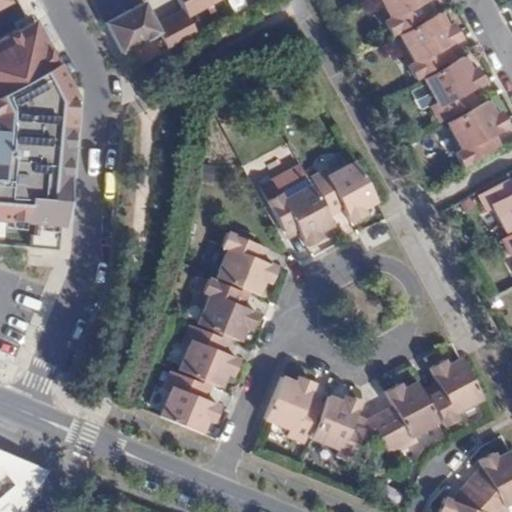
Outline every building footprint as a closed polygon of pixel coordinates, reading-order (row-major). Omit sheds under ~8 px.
[(170,18),(184,43),(198,36),(186,15),(214,0),(178,0),(184,11),(170,18)] [(378,0),(389,19),(382,23),(389,36),(411,24),(419,19),(414,7),(422,3),(427,0),(378,0)] [(106,23),(123,53),(161,32),(171,51),(184,43),(170,18),(157,25),(145,2),(106,23)] [(413,27),(430,18),(422,3),(414,7),(419,19),(411,24),(413,27)] [(445,27),(438,14),(430,18),(413,27),(398,35),(414,65),(407,67),(414,80),(434,69),(444,63),(438,50),(446,46),(458,40),(451,25),(445,27)] [(70,97),(30,22),(20,28),(0,38),(0,219),(35,222),(34,235),(30,235),(29,247),(58,250),(70,97)] [(435,72),(453,62),(446,46),(438,50),(444,63),(434,69),(435,72)] [(470,73),(461,58),(453,62),(435,72),(421,80),(436,108),(431,112),(438,124),(458,114),(468,108),(462,95),(469,91),(482,84),(475,70),(470,73)] [(459,116),(477,106),(469,91),(462,95),(468,108),(458,114),(459,116)] [(493,116),(486,102),(477,106),(459,116),(445,123),(460,153),(454,155),(461,167),(491,151),(485,140),(493,136),(505,129),(497,114),(493,116)] [(499,147),(493,136),(485,140),(491,151),(499,147)] [(376,203),(353,161),(327,176),(324,170),(309,178),(321,200),(326,208),(338,204),(341,210),(349,225),(364,216),(361,211),(376,203)] [(511,191),(506,182),(478,196),(485,211),(490,208),(503,234),(511,228),(511,191)] [(318,201),(310,186),(281,201),(278,195),(265,203),(281,232),(292,227),(297,234),(304,249),(320,241),(317,235),(332,227),(326,216),(318,201)] [(326,208),(321,200),(318,201),(326,216),(341,210),(338,204),(326,208)] [(292,227),(281,232),(285,240),(297,234),(292,227)] [(249,292),(257,295),(262,282),(269,285),(276,270),(260,265),(252,260),(256,248),(225,235),(220,249),(226,251),(214,278),(232,285),(249,292)] [(511,236),(501,242),(509,255),(511,253),(511,236)] [(252,260),(260,265),(264,252),(256,248),(252,260)] [(229,338),(239,342),(244,327),(251,330),(256,316),(242,309),(234,305),(239,294),(229,290),(205,281),(199,297),(207,300),(197,324),(212,331),(229,338)] [(234,305),(242,309),(249,292),(232,285),(229,290),(239,294),(234,305)] [(211,384),(220,388),(226,374),(232,376),(238,361),(224,355),(215,351),(219,340),(210,336),(186,325),(180,342),(189,347),(178,371),(194,377),(211,384)] [(215,351),(224,355),(229,338),(212,331),(210,336),(219,340),(215,351)] [(482,400),(459,359),(445,367),(441,360),(426,369),(433,384),(438,392),(426,398),(431,407),(442,428),(456,422),(452,415),(482,400)] [(158,417),(200,434),(207,420),(213,422),(219,406),(204,401),(195,397),(201,386),(191,382),(167,372),(162,387),(169,391),(158,417)] [(195,397),(204,401),(211,384),(194,377),(191,382),(201,386),(195,397)] [(279,378),(262,421),(288,432),(285,438),(302,445),(315,412),(302,406),(305,400),(313,384),(298,378),(295,386),(279,378)] [(411,437),(437,423),(429,408),(420,391),(415,383),(400,390),(397,384),(383,391),(391,406),(395,413),(372,425),(379,437),(382,445),(388,456),(414,443),(411,437)] [(429,408),(431,407),(426,398),(438,392),(433,384),(420,391),(429,408)] [(350,425),(353,416),(358,403),(342,396),(339,403),(326,397),(309,440),(337,451),(335,456),(349,461),(358,439),(362,430),(350,425)] [(317,405),(305,400),(302,406),(315,412),(317,405)] [(395,413),(391,406),(364,422),(353,416),(350,425),(362,430),(372,425),(395,413)] [(367,443),(379,437),(372,425),(362,430),(358,439),(367,443)] [(502,507),(511,501),(511,456),(506,446),(493,452),(496,460),(481,469),(502,507)] [(0,511),(20,511),(45,471),(0,452),(0,511)] [(475,511),(443,499),(438,511),(475,511)]
